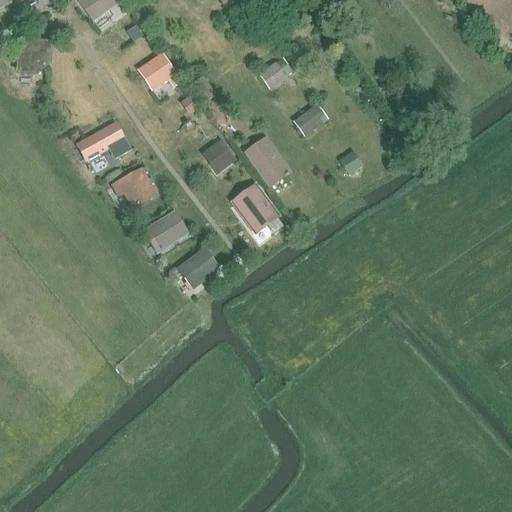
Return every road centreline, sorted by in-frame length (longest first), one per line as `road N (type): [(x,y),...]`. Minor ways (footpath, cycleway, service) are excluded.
road 1 (track): [(0,498),(122,373),(0,205)]
road 2 (track): [(120,511),(381,293)]
road 3 (track): [(0,263),(100,399)]
